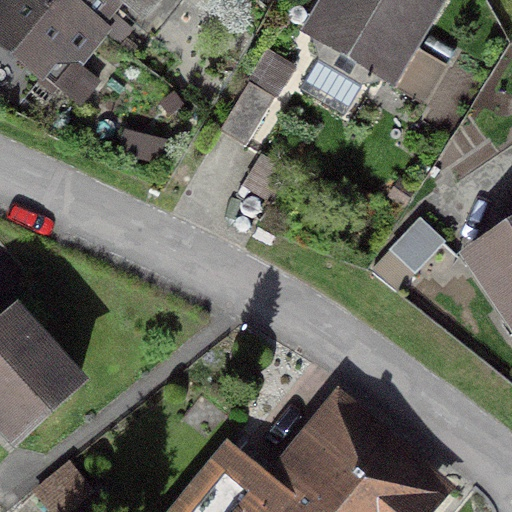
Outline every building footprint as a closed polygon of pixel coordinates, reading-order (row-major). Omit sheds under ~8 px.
[(75,0),(0,0),(0,33),(49,68),(90,10),(75,0)] [(75,0),(90,10),(96,0),(75,0)] [(416,0),(337,0),(309,50),(392,97),(439,13),(416,0)] [(247,141),(277,91),(251,75),(221,126),(247,141)] [(448,233),(421,210),(376,262),(403,286),(448,233)] [(511,249),(481,270),(511,315),(511,249)] [(0,413),(20,438),(82,387),(18,308),(0,322),(0,413)] [(345,426),(294,484),(326,511),(426,511),(433,504),(345,426)] [(326,511),(294,484),(280,500),(232,458),(184,511),(326,511)]
